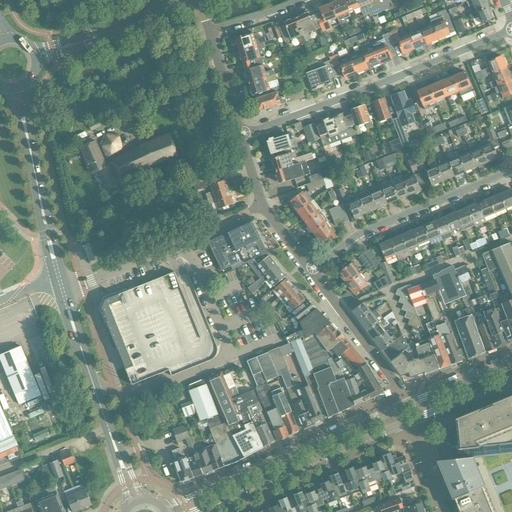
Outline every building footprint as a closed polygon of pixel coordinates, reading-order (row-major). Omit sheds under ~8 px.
[(337,17),(338,21),(350,16),(343,0),(338,0),(331,3),(336,17),(337,17)] [(360,8),(356,0),(343,0),(350,16),(352,21),(354,20),(357,18),(354,10),(360,8)] [(369,14),(370,17),(382,12),(376,0),(356,0),(360,8),(364,17),(369,14)] [(376,0),(382,12),(390,9),(387,2),(390,1),(390,0),(376,0)] [(476,12),(488,7),(485,0),(472,0),(467,2),(469,7),(473,5),(476,12)] [(423,7),(421,2),(413,5),(415,10),(423,7)] [(315,15),(321,28),(323,34),(331,31),(327,21),(336,17),(331,3),(319,8),(321,12),(315,15)] [(488,7),(476,12),(469,15),(471,20),(473,19),(475,25),(480,23),(481,24),(493,19),(488,7)] [(426,13),(424,8),(413,13),(415,17),(426,13)] [(437,14),(439,18),(430,22),(438,40),(455,32),(446,10),(437,14)] [(301,16),(296,18),(305,41),(306,41),(310,39),(308,33),(321,28),(315,15),(310,17),(308,13),(307,14),(305,13),(302,14),(301,16)] [(403,22),(415,17),(413,13),(401,18),(403,22)] [(278,28),(285,43),(287,41),(291,40),(297,38),(300,43),(301,42),(302,44),(306,43),(306,41),(305,41),(296,18),(291,20),(289,20),(286,21),(285,22),(284,23),(285,25),(278,28)] [(458,33),(465,30),(460,19),(453,22),(458,33)] [(421,31),(426,44),(438,40),(430,22),(431,24),(425,27),(426,29),(421,31)] [(277,26),(271,28),(274,39),(275,38),(280,37),(281,36),(277,26)] [(365,30),(363,26),(358,28),(356,29),(355,29),(357,34),(365,30)] [(399,40),(396,31),(387,34),(392,45),(398,42),(403,54),(414,49),(409,36),(399,40)] [(426,44),(421,31),(409,36),(414,49),(426,44)] [(253,32),(235,38),(239,50),(266,41),(264,36),(255,39),(253,32)] [(392,59),(387,47),(392,45),(387,34),(379,37),(381,40),(371,44),(374,50),(375,50),(380,63),(392,59)] [(274,39),(239,50),(240,55),(240,57),(241,60),(242,61),(244,66),(265,59),(262,49),(265,48),(264,47),(277,42),(275,38),(274,39)] [(375,50),(374,50),(363,55),(368,68),(380,63),(375,50)] [(340,67),(345,78),(357,73),(352,60),(342,64),(338,54),(330,58),(335,69),(340,67)] [(368,68),(363,55),(352,60),(357,73),(368,68)] [(491,74),(493,73),(493,74),(507,68),(502,56),(488,62),(491,67),(481,71),(483,78),(491,74)] [(323,63),(325,67),(320,68),(318,60),(312,62),(314,67),(316,70),(315,70),(317,76),(318,75),(320,81),(318,82),(320,87),(325,85),(327,86),(331,85),(331,83),(332,83),(331,78),(338,76),(335,69),(330,58),(331,60),(323,63)] [(262,65),(266,64),(265,59),(244,66),(246,72),(245,73),(246,76),(247,77),(248,80),(249,79),(250,82),(275,75),(273,70),(265,72),(262,65)] [(307,80),(301,82),(301,84),(305,91),(310,89),(311,91),(312,90),(314,91),(317,90),(318,88),(320,87),(318,82),(320,81),(318,75),(317,76),(315,70),(316,70),(314,67),(312,62),(308,64),(311,72),(305,74),(307,80)] [(492,88),(498,85),(498,84),(511,79),(507,68),(493,74),(493,73),(491,74),(494,81),(490,83),(492,88)] [(473,91),(465,71),(453,76),(459,92),(461,96),(473,91)] [(250,87),(249,89),(250,92),(252,93),(253,95),(255,95),(256,98),(280,91),(279,87),(277,88),(270,90),(268,82),(277,80),(276,74),(275,75),(250,82),(251,85),(250,85),(250,87)] [(459,92),(453,76),(441,81),(447,97),(459,92)] [(498,85),(503,97),(511,93),(511,80),(511,79),(498,84),(498,85)] [(447,97),(441,81),(429,86),(437,105),(436,101),(447,97)] [(256,98),(253,99),(257,111),(265,109),(265,110),(306,97),(307,96),(305,91),(301,84),(296,86),(280,91),(256,98)] [(417,91),(425,110),(437,105),(429,86),(417,91)] [(404,91),(391,96),(398,118),(392,120),(397,133),(403,131),(399,118),(415,112),(411,99),(407,101),(404,91)] [(492,100),(493,102),(498,100),(495,93),(487,96),(489,102),(492,100)] [(376,101),(373,102),(379,121),(386,119),(388,125),(393,123),(393,124),(392,119),(391,116),(390,116),(384,99),(382,99),(381,98),(377,99),(376,101)] [(483,99),(477,102),(482,115),(488,112),(483,99)] [(358,126),(365,123),(367,129),(372,127),(368,114),(367,115),(364,106),(359,107),(357,105),(355,106),(355,109),(352,110),(358,126)] [(336,115),(332,117),(340,140),(358,134),(351,113),(344,116),(343,113),(342,113),(340,112),(337,114),(336,115)] [(467,120),(465,116),(457,119),(459,124),(467,120)] [(322,138),(321,138),(324,146),(340,140),(332,117),(328,118),(326,117),(323,119),(322,120),(321,121),(322,123),(317,125),(322,138)] [(92,132),(102,126),(99,119),(88,124),(92,132)] [(457,119),(448,123),(450,128),(459,124),(457,119)] [(435,134),(429,121),(423,124),(429,137),(435,134)] [(315,123),(303,128),(308,143),(321,138),(322,138),(317,125),(316,126),(315,123)] [(492,126),(486,129),(490,139),(479,144),(480,148),(486,163),(498,158),(491,140),(497,138),(492,126)] [(290,140),(288,134),(273,139),(273,137),(268,139),(269,140),(266,141),(271,155),(293,148),(296,147),(294,139),(290,140)] [(113,160),(121,178),(177,155),(169,135),(146,143),(113,160)] [(119,138),(107,136),(104,147),(112,154),(122,149),(119,138)] [(95,141),(80,147),(91,174),(98,171),(107,191),(119,186),(110,165),(106,167),(95,141)] [(473,146),(475,151),(469,153),(475,167),(486,163),(480,148),(479,144),(473,146)] [(366,162),(374,158),(371,150),(363,153),(366,162)] [(274,166),(275,170),(305,161),(313,159),(312,153),(293,159),(294,160),(292,161),(289,153),(272,158),(272,160),(272,162),(272,165),(274,166)] [(475,167),(469,153),(459,157),(464,172),(475,167)] [(392,154),(381,159),(383,164),(394,159),(392,154)] [(425,168),(420,156),(413,158),(418,171),(425,168)] [(464,172),(459,157),(447,162),(453,176),(464,172)] [(349,167),(358,164),(356,158),(347,161),(349,167)] [(408,161),(413,173),(418,171),(413,158),(408,161)] [(376,161),(380,170),(385,168),(383,164),(381,159),(376,161)] [(431,169),(425,171),(431,186),(442,181),(436,167),(437,166),(434,160),(429,163),(431,169)] [(305,161),(275,170),(277,175),(275,176),(277,183),(279,182),(279,183),(309,174),(305,161)] [(350,169),(349,167),(347,161),(330,167),(333,175),(350,169)] [(436,167),(442,181),(453,176),(447,162),(437,166),(436,167)] [(367,175),(364,166),(359,168),(363,177),(367,175)] [(309,177),(311,183),(322,178),(323,178),(323,179),(332,175),(329,169),(309,177)] [(421,190),(414,175),(403,180),(409,195),(421,190)] [(323,178),(306,185),(309,191),(325,185),(323,179),(323,178)] [(193,184),(195,191),(208,186),(206,180),(193,184)] [(211,193),(206,194),(208,199),(229,192),(227,187),(228,185),(227,182),(225,182),(225,180),(211,185),(214,194),(212,195),(211,193)] [(379,185),(381,189),(387,204),(398,199),(392,185),(390,180),(379,185)] [(392,185),(398,199),(409,195),(403,180),(392,185)] [(368,189),(368,190),(370,194),(376,209),(387,204),(381,189),(379,185),(368,189)] [(342,188),(336,191),(341,203),(347,200),(342,188)] [(511,206),(511,190),(511,189),(500,194),(506,208),(511,206)] [(332,201),(336,199),(333,190),(328,192),(332,201)] [(370,194),(368,190),(357,195),(365,213),(376,209),(370,194)] [(303,192),(290,202),(297,212),(313,200),(306,191),(303,193),(303,192)] [(232,198),(230,197),(229,192),(208,199),(210,205),(214,203),(214,201),(216,200),(219,209),(233,204),(232,203),(233,201),(232,198)] [(348,203),(354,218),(365,213),(357,195),(357,193),(347,197),(349,203),(348,203)] [(506,208),(500,194),(489,198),(495,213),(506,208)] [(495,213),(489,198),(478,203),(484,218),(495,213)] [(201,208),(210,205),(208,199),(200,202),(201,208)] [(314,200),(313,200),(297,212),(305,222),(321,210),(314,200)] [(478,203),(467,208),(473,222),(474,226),(475,227),(486,222),(484,218),(478,203)] [(342,223),(348,220),(342,204),(335,207),(342,223)] [(329,210),(335,225),(342,223),(335,207),(329,210)] [(473,222),(467,208),(456,212),(464,230),(474,226),(473,222)] [(204,212),(206,220),(212,217),(210,210),(204,212)] [(326,223),(329,220),(321,210),(305,222),(313,232),(326,222),(326,223)] [(457,229),(459,232),(464,230),(456,212),(445,217),(451,231),(457,229)] [(445,217),(435,221),(441,236),(443,240),(453,236),(452,234),(451,231),(445,217)] [(233,269),(248,262),(266,254),(267,253),(264,245),(252,221),(228,233),(208,242),(221,270),(231,266),(233,269)] [(435,221),(423,226),(429,240),(431,245),(442,241),(440,236),(441,236),(435,221)] [(328,237),(331,240),(336,236),(326,223),(326,222),(313,232),(320,243),(328,237)] [(429,240),(423,226),(412,230),(418,245),(429,240)] [(418,245),(412,230),(401,235),(410,255),(420,251),(418,245)] [(410,255),(401,235),(391,239),(399,260),(410,255)] [(397,257),(399,260),(391,239),(379,244),(386,261),(380,263),(386,276),(389,285),(395,282),(392,273),(387,262),(397,257)] [(462,241),(466,251),(471,248),(470,245),(467,239),(462,241)] [(479,247),(478,247),(483,245),(480,239),(476,241),(476,242),(470,245),(471,248),(472,250),(479,247)] [(511,242),(482,254),(487,268),(489,271),(498,267),(509,293),(499,297),(511,333),(511,242)] [(88,243),(82,246),(90,262),(95,260),(88,243)] [(457,246),(452,248),(456,257),(461,255),(458,248),(457,246)] [(369,249),(364,253),(374,267),(380,262),(369,249)] [(369,271),(374,267),(364,253),(359,257),(369,271)] [(275,264),(268,255),(267,256),(266,254),(248,262),(261,279),(266,275),(265,272),(275,264)] [(351,263),(338,273),(346,283),(358,273),(351,263)] [(268,278),(274,286),(285,277),(275,264),(265,272),(266,275),(261,279),(264,282),(268,278)] [(442,271),(433,277),(435,279),(439,289),(441,296),(444,304),(462,297),(466,295),(461,284),(455,270),(453,266),(442,271)] [(471,280),(464,266),(455,270),(461,284),(471,280)] [(481,270),(490,294),(478,298),(483,312),(491,333),(497,348),(507,344),(511,342),(511,333),(499,297),(497,292),(488,272),(489,271),(487,268),(481,270)] [(217,346),(217,345),(188,273),(182,275),(177,277),(174,272),(118,294),(118,295),(106,300),(104,304),(102,309),(103,312),(101,312),(105,322),(106,321),(132,385),(169,370),(171,376),(209,360),(210,360),(211,360),(211,359),(212,359),(213,359),(213,358),(214,358),(214,357),(215,357),(215,356),(216,355),(216,354),(217,354),(217,353),(217,352),(217,351),(217,350),(217,349),(217,348),(217,347),(217,346)] [(358,273),(346,283),(354,294),(367,284),(366,284),(364,280),(358,273)] [(386,276),(374,283),(376,285),(379,290),(389,285),(386,276)] [(252,277),(247,280),(251,286),(255,282),(252,277)] [(275,288),(276,289),(272,292),(275,294),(278,298),(281,296),(293,286),(286,278),(275,288)] [(439,289),(435,279),(420,285),(424,295),(427,303),(434,321),(451,365),(458,362),(465,359),(449,315),(444,317),(437,298),(441,296),(439,289)] [(255,282),(251,286),(255,291),(259,288),(255,282)] [(413,300),(416,307),(419,314),(419,316),(425,313),(422,305),(427,303),(424,295),(420,285),(411,288),(410,285),(406,286),(409,293),(413,300)] [(284,305),(287,303),(299,293),(293,286),(281,296),(278,298),(274,301),(276,303),(280,300),(284,305)] [(400,296),(413,300),(409,293),(398,289),(395,295),(400,296)] [(289,313),(293,310),(305,300),(299,293),(287,303),(284,305),(287,308),(286,309),(289,313)] [(398,302),(403,303),(416,307),(413,300),(400,296),(398,302)] [(259,300),(266,309),(271,305),(270,304),(269,305),(266,301),(262,297),(259,300)] [(494,349),(497,348),(491,333),(483,312),(478,298),(469,301),(471,307),(480,330),(488,351),(494,349)] [(308,300),(294,314),(302,326),(302,327),(321,313),(308,300)] [(371,312),(364,302),(352,311),(359,321),(371,312)] [(416,307),(403,303),(401,309),(406,311),(419,314),(416,307)] [(272,316),(276,312),(276,311),(274,308),(271,305),(266,309),(272,316)] [(465,316),(455,320),(468,358),(485,352),(477,331),(480,330),(471,307),(462,310),(465,316)] [(382,319),(375,310),(371,312),(359,321),(366,331),(378,322),(382,319)] [(406,311),(404,317),(409,318),(420,321),(418,316),(419,316),(419,314),(406,311)] [(283,320),(276,312),(272,316),(275,320),(278,323),(283,320)] [(302,327),(303,329),(298,332),(286,338),(289,343),(295,340),(305,336),(306,338),(314,333),(316,336),(328,351),(344,337),(338,330),(337,331),(330,323),(321,313),(302,327)] [(409,318),(407,324),(412,326),(419,328),(422,327),(420,321),(409,318)] [(428,339),(430,342),(440,368),(446,366),(451,365),(434,321),(425,324),(431,338),(428,339)] [(366,331),(373,340),(386,331),(378,322),(366,331)] [(419,328),(412,326),(410,332),(416,334),(418,338),(425,335),(422,327),(419,328)] [(393,335),(390,337),(386,331),(373,340),(389,362),(409,348),(407,345),(405,340),(402,335),(397,339),(393,335)] [(316,336),(314,333),(306,338),(305,336),(295,340),(289,343),(290,343),(291,342),(299,339),(314,374),(331,367),(316,336)] [(425,335),(418,338),(421,345),(430,342),(428,339),(427,339),(425,335)] [(331,367),(314,374),(299,339),(291,342),(295,351),(294,352),(308,385),(308,386),(312,396),(319,393),(328,417),(355,405),(344,377),(339,368),(333,359),(328,351),(316,336),(331,367)] [(339,356),(342,354),(351,346),(344,337),(328,351),(333,359),(339,356)] [(291,342),(290,343),(289,343),(284,345),(279,347),(284,356),(294,352),(295,351),(291,342)] [(415,348),(413,342),(407,345),(409,348),(410,350),(411,358),(407,369),(410,378),(413,377),(424,373),(415,348)] [(415,348),(424,373),(425,374),(430,372),(440,368),(430,342),(421,345),(415,348)] [(21,346),(0,354),(0,357),(20,404),(42,395),(21,346)] [(384,392),(371,370),(366,363),(351,346),(342,354),(339,356),(344,364),(354,377),(360,392),(364,390),(364,389),(365,388),(366,387),(372,397),(383,392),(384,392)] [(279,347),(269,351),(269,352),(279,376),(281,375),(285,386),(294,383),(292,377),(291,378),(283,356),(284,356),(279,347)] [(407,369),(411,358),(410,350),(409,348),(389,362),(400,376),(408,373),(407,369)] [(257,357),(267,381),(279,376),(269,352),(257,357)] [(339,368),(344,377),(355,405),(357,404),(369,398),(372,397),(366,387),(365,388),(364,389),(364,390),(360,392),(354,377),(344,364),(339,356),(333,359),(339,368)] [(267,383),(266,381),(267,381),(257,357),(247,361),(258,387),(267,383)] [(264,447),(264,446),(257,429),(254,421),(251,414),(249,409),(240,413),(230,390),(230,389),(222,372),(205,379),(221,416),(219,416),(222,424),(227,422),(245,457),(259,449),(264,447)] [(304,399),(313,424),(318,422),(322,420),(312,396),(308,386),(301,389),(298,383),(300,383),(297,377),(294,379),(293,377),(292,377),(294,383),(301,400),(304,399)] [(193,401),(181,405),(185,416),(197,412),(201,422),(207,419),(209,426),(210,428),(216,444),(223,466),(224,466),(236,462),(245,457),(227,422),(222,424),(219,416),(219,417),(207,384),(206,384),(204,379),(187,386),(193,401)] [(258,387),(255,388),(257,392),(262,403),(263,403),(267,413),(268,413),(273,426),(271,426),(272,429),(277,441),(289,435),(282,416),(272,392),(271,392),(267,383),(258,387)] [(292,403),(293,404),(303,429),(308,426),(313,424),(304,399),(301,400),(294,383),(285,386),(292,403)] [(235,387),(230,389),(230,390),(240,413),(249,409),(251,414),(262,410),(253,390),(239,396),(235,387)] [(282,388),(272,392),(282,416),(291,412),(292,412),(282,388)] [(437,460),(436,461),(452,499),(455,498),(460,511),(511,511),(511,395),(499,401),(455,419),(457,434),(458,445),(458,449),(462,449),(463,449),(463,452),(464,458),(437,460)] [(0,453),(18,446),(0,403),(0,453)] [(262,410),(251,414),(254,421),(257,429),(264,446),(274,442),(277,441),(272,429),(269,430),(261,411),(262,410)] [(298,431),(291,412),(282,416),(289,435),(294,433),(298,431)] [(201,422),(197,423),(199,429),(209,426),(207,419),(201,422)] [(185,425),(173,430),(177,441),(185,439),(188,447),(192,445),(185,425)] [(216,444),(210,447),(206,448),(214,470),(223,466),(216,444)] [(173,461),(181,482),(193,477),(196,476),(203,474),(198,460),(196,460),(194,453),(194,455),(186,458),(186,456),(183,457),(179,448),(180,448),(172,451),(175,460),(173,461)] [(203,474),(205,473),(214,470),(206,448),(194,453),(196,460),(198,460),(203,474)] [(70,450),(60,454),(65,466),(74,462),(70,450)] [(382,456),(384,459),(381,461),(385,472),(389,471),(391,477),(402,473),(397,458),(395,455),(392,456),(390,452),(382,456)] [(56,456),(57,460),(43,466),(48,479),(54,477),(55,479),(64,475),(59,464),(56,456)] [(402,473),(406,483),(392,489),(393,489),(395,494),(414,487),(411,479),(414,479),(410,471),(408,471),(407,468),(406,465),(408,464),(404,456),(397,458),(402,473)] [(373,464),(374,468),(371,469),(376,481),(383,478),(384,482),(392,479),(391,477),(389,471),(385,472),(381,461),(373,464)] [(370,487),(377,484),(376,481),(371,469),(367,470),(366,466),(358,469),(363,481),(358,482),(361,490),(363,494),(371,491),(370,487)] [(347,474),(343,475),(351,494),(361,490),(358,482),(363,481),(358,469),(355,471),(354,467),(345,470),(347,474)] [(21,469),(13,472),(17,484),(25,481),(21,469)] [(13,472),(6,475),(10,486),(17,484),(13,472)] [(333,493),(337,491),(340,499),(351,494),(343,475),(340,477),(338,473),(330,476),(331,480),(328,481),(333,493)] [(6,475),(0,477),(0,490),(10,486),(6,475)] [(320,484),(322,488),(318,489),(323,501),(330,498),(332,502),(340,499),(337,491),(333,493),(328,481),(320,484)] [(92,504),(83,483),(72,487),(81,509),(92,504)] [(65,511),(55,486),(47,489),(50,495),(36,500),(40,511),(65,511)] [(64,491),(72,511),(73,511),(81,509),(72,487),(64,491)] [(317,508),(325,505),(323,501),(318,489),(318,490),(319,493),(316,494),(315,491),(307,494),(311,505),(307,506),(307,507),(309,511),(316,511),(318,511),(317,508)] [(294,494),(295,498),(292,500),(296,511),(305,511),(304,508),(307,507),(307,506),(311,505),(307,494),(303,495),(302,491),(294,494)] [(280,504),(277,505),(279,511),(296,511),(292,500),(289,501),(287,497),(279,500),(280,504)] [(381,511),(397,511),(396,509),(403,507),(402,504),(404,503),(402,498),(400,499),(400,498),(379,504),(381,511)] [(23,500),(17,503),(18,507),(20,511),(37,511),(33,502),(25,505),(23,500)] [(403,508),(403,507),(396,509),(397,511),(425,511),(425,508),(423,509),(420,501),(414,503),(415,505),(403,508)]
